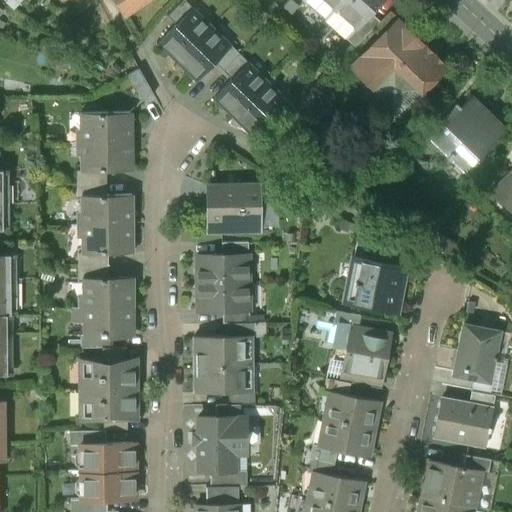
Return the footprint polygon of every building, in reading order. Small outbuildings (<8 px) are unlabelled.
[(112,0),(122,17),(147,0),(112,0)] [(183,0),(167,17),(175,25),(191,9),(192,8),(183,0)] [(324,20),(325,21),(343,0),(306,0),(304,2),(324,20)] [(326,21),(346,39),(356,27),(357,28),(370,13),(382,0),(343,0),(325,21),(325,22),(326,21)] [(210,28),(191,9),(175,25),(158,43),(177,62),(210,28)] [(355,49),(372,31),(380,22),(370,13),(357,28),(356,27),(346,39),(345,39),(355,49)] [(399,25),(400,26),(401,24),(390,13),(380,22),(372,31),(382,41),(399,25)] [(400,26),(399,25),(382,41),(353,71),(368,85),(389,64),(420,94),(444,69),(400,26)] [(210,28),(177,62),(197,81),(214,63),(230,46),(210,28)] [(230,46),(214,63),(223,72),(239,54),(231,46),(230,46)] [(239,54),(223,72),(231,80),(247,64),(248,63),(239,54)] [(267,83),(247,64),(231,80),(213,98),(233,117),(267,83)] [(138,68),(126,75),(141,102),(153,95),(138,68)] [(267,83),(233,117),(252,136),(270,118),(286,102),(267,83)] [(450,155),(448,158),(465,175),(506,133),(473,100),(452,121),(447,116),(429,134),(450,155)] [(286,101),(286,102),(270,118),(278,126),(295,109),(286,101)] [(83,142),(128,142),(128,130),(130,130),(130,113),(79,113),(80,129),(83,129),(83,142)] [(129,153),(128,142),(83,142),(83,156),(80,156),(80,171),(80,172),(105,171),(131,171),(130,153),(129,153)] [(80,172),(80,171),(75,171),(75,184),(105,183),(105,171),(80,172)] [(511,174),(492,194),(511,213),(511,174)] [(105,183),(75,184),(76,197),(81,197),(81,195),(106,195),(105,183)] [(258,184),(207,185),(208,231),(253,230),(253,213),(258,213),(258,184)] [(81,195),(81,197),(81,211),(84,211),(84,225),(129,224),(129,212),(131,212),(131,195),(106,195),(81,195)] [(129,224),(84,225),(84,238),(81,238),(81,253),(81,254),(107,253),(132,253),(131,235),(129,235),(129,224)] [(357,237),(353,258),(379,263),(383,243),(357,237)] [(247,242),(221,242),(221,255),(248,254),(247,242)] [(0,253),(0,314),(5,314),(9,314),(8,254),(0,253)] [(81,254),(81,253),(76,253),(77,266),(107,265),(107,253),(81,254)] [(248,257),(248,254),(221,255),(196,255),(196,269),(195,269),(195,277),(196,277),(196,283),(244,283),(244,258),(248,257)] [(359,284),(356,301),(394,309),(402,268),(379,263),(353,258),(348,282),(359,284)] [(107,265),(77,266),(77,279),(82,279),(82,278),(107,277),(107,265)] [(82,278),(82,279),(82,294),(85,294),(85,307),(131,307),(131,295),(132,295),(132,277),(107,277),(82,278)] [(359,284),(348,282),(345,299),(356,301),(359,284)] [(244,283),(196,283),(196,290),(195,290),(195,298),(196,298),(196,312),(222,312),(249,311),(248,309),(244,309),(244,283)] [(131,307),(85,307),(85,320),(82,320),(83,334),(83,336),(108,336),(133,335),(133,318),(131,318),(131,307)] [(249,311),(222,312),(222,324),(226,324),(249,323),(249,311)] [(249,323),(226,324),(226,336),(250,335),(250,337),(253,337),(253,323),(249,323)] [(453,375),(488,382),(498,331),(463,324),(453,375)] [(377,375),(381,372),(388,339),(385,334),(382,334),(379,329),(370,328),(366,331),(356,329),(352,332),(350,341),(352,344),(349,346),(345,365),(348,369),(377,375)] [(83,336),(83,334),(79,334),(79,348),(100,348),(108,348),(108,336),(83,336)] [(251,390),(250,337),(250,335),(226,336),(193,336),(194,393),(227,393),(251,392),(251,390)] [(108,348),(100,348),(101,360),(126,360),(125,347),(108,348)] [(133,360),(126,360),(101,360),(80,360),(80,389),(133,388),(133,360)] [(348,369),(344,372),(342,380),(349,382),(374,387),(377,375),(348,369)] [(322,391),(327,392),(328,389),(347,393),(349,382),(342,380),(325,377),(322,391)] [(133,388),(80,389),(81,418),(102,417),(126,417),(134,417),(133,388)] [(327,392),(322,418),(373,428),(379,400),(347,393),(328,389),(327,392)] [(251,392),(227,393),(227,405),(239,405),(254,405),(254,390),(251,390),(251,392)] [(470,390),(468,402),(491,406),(494,395),(470,390)] [(433,436),(484,446),(487,431),(491,431),(492,426),(488,425),(491,406),(468,402),(441,396),(433,436)] [(239,417),(239,405),(227,405),(214,405),(214,417),(239,417)] [(126,417),(102,417),(102,430),(105,430),(126,430),(126,417)] [(244,417),(239,417),(214,417),(197,418),(198,471),(209,471),(234,471),(234,454),(245,454),(244,417)] [(322,418),(317,444),(316,446),(336,450),(367,456),(373,428),(322,418)] [(105,443),(105,430),(102,430),(69,431),(69,445),(79,445),(79,443),(105,443)] [(79,471),(132,471),(135,468),(134,445),(132,442),(105,443),(79,443),(79,445),(79,471)] [(311,443),(308,457),(333,462),(336,450),(316,446),(317,444),(311,443)] [(480,469),(480,470),(487,472),(490,459),(461,453),(459,465),(480,469)] [(306,471),(311,472),(312,470),(331,473),(333,462),(308,457),(306,471)] [(421,497),(472,507),(480,470),(480,469),(459,465),(428,459),(421,497)] [(311,472),(306,498),(357,508),(363,480),(331,473),(312,470),(311,472)] [(135,473),(132,471),(79,471),(79,498),(79,499),(83,499),(106,499),(133,499),(135,496),(135,473)] [(245,471),(234,471),(209,471),(209,486),(246,486),(245,471)] [(471,511),(472,507),(421,497),(417,511),(471,511)] [(356,511),(357,508),(306,498),(303,511),(356,511)] [(105,511),(106,499),(83,499),(83,511),(105,511)] [(195,504),(195,511),(237,511),(238,503),(195,504)]
